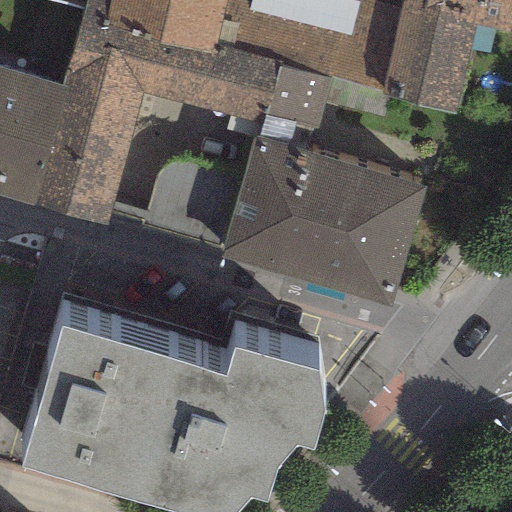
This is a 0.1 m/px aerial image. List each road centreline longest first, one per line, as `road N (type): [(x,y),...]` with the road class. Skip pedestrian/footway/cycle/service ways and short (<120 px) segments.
road 1 (residential): [(490,343),(0,206)]
road 2 (tertiary): [(341,511),(490,343)]
